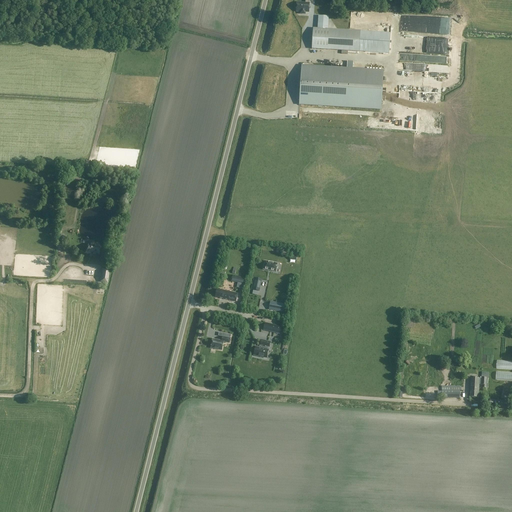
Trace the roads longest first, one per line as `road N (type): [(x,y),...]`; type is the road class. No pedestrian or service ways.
road 1 (track): [(203,305),(188,375),(198,389),(476,405)]
road 2 (unclassified): [(189,302),(265,0)]
road 3 (unclassified): [(136,511),(189,302)]
road 4 (track): [(0,395),(18,396),(28,386),(33,283),(66,265),(89,267)]
